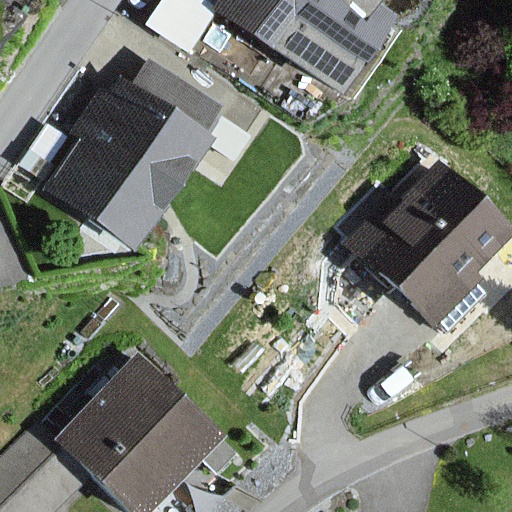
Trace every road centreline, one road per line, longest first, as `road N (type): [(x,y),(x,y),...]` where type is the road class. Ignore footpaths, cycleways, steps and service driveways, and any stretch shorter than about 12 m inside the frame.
road 1 (residential): [(282,511),(379,451),(511,401)]
road 2 (residential): [(90,0),(0,125)]
